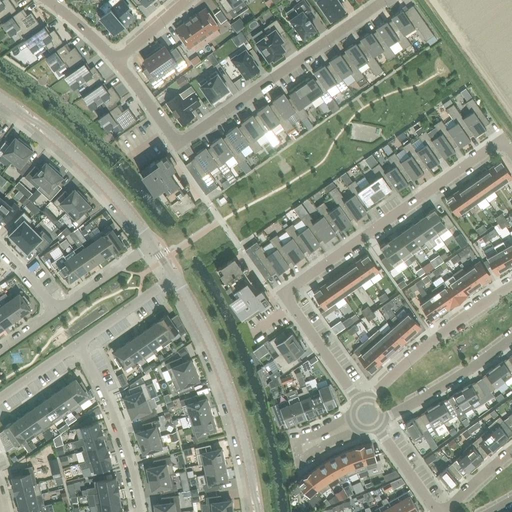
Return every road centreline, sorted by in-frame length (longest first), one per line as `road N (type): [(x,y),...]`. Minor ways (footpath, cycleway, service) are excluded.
road 1 (residential): [(282,293),(502,139),(511,153)]
road 2 (residential): [(383,0),(177,144)]
road 3 (unclassified): [(173,277),(223,377),(257,511)]
road 4 (unclassified): [(0,98),(82,164),(151,245)]
road 5 (residential): [(511,285),(433,339),(361,406)]
road 6 (residential): [(77,344),(113,419),(137,511)]
road 7 (residential): [(511,338),(373,423)]
road 8 (residential): [(282,293),(361,406)]
